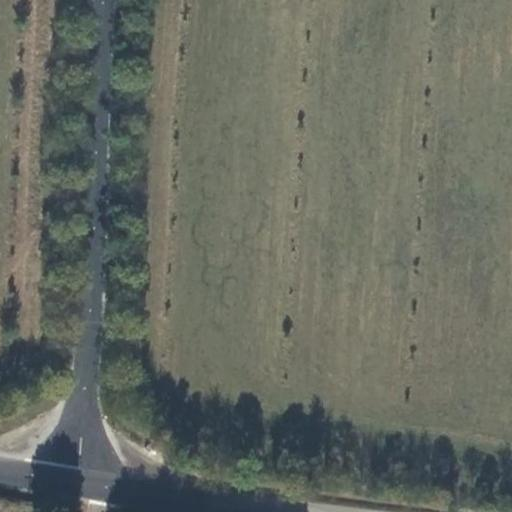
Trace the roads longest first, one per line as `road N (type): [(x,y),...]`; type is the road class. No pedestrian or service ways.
road 1 (tertiary): [(70,483),(85,375),(103,0)]
road 2 (tertiary): [(70,483),(277,511)]
